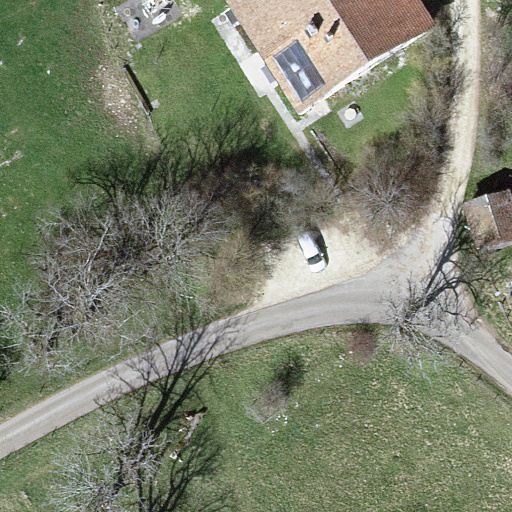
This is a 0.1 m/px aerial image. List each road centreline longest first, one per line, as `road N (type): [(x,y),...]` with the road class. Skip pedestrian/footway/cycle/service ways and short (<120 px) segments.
road 1 (unclassified): [(0,440),(120,375),(346,303),(403,301),(457,327),(511,377)]
road 2 (track): [(457,0),(442,207),(403,301)]
